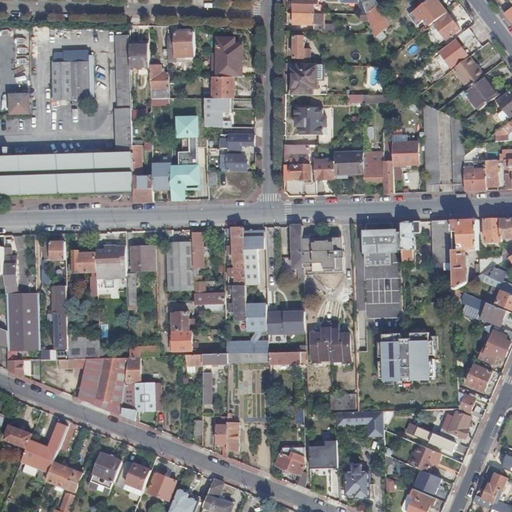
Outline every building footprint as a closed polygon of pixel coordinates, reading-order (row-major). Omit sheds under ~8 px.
[(294,0),(294,14),(314,14),(314,4),(318,4),(318,0),(294,0)] [(367,14),(379,5),(375,0),(372,0),(370,1),(369,0),(362,0),(367,13),(367,14)] [(432,25),(448,13),(437,0),(430,0),(410,16),(418,26),(426,20),(431,27),(432,25)] [(384,32),(388,28),(380,4),(379,5),(367,14),(368,16),(372,29),(374,34),(375,39),(376,38),(384,32)] [(461,31),(448,13),(432,25),(437,31),(438,29),(448,41),(461,31)] [(314,14),(294,14),(294,25),(314,25),(314,24),(318,24),(318,14),(314,14)] [(321,25),(321,33),(340,34),(340,25),(321,25)] [(470,29),(459,37),(464,43),(475,35),(470,29)] [(388,36),(384,32),(376,38),(379,43),(388,36)] [(196,57),(196,33),(177,33),(177,37),(168,37),(169,62),(178,61),(177,57),(196,57)] [(297,59),(297,64),(318,65),(318,62),(309,62),(309,59),(307,59),(305,59),(305,51),(305,38),(295,37),(294,59),(297,59)] [(235,77),(243,77),(242,46),(235,46),(235,39),(218,39),(218,78),(235,77)] [(468,56),(458,41),(442,54),(453,68),(468,56)] [(151,66),(150,44),(130,44),(131,69),(151,68),(151,66)] [(65,61),(53,61),(54,99),(96,99),(95,50),(64,51),(65,61)] [(454,70),(469,89),(484,77),(485,76),(470,58),(454,70)] [(294,73),(293,95),(313,95),(313,88),(318,88),(318,80),(324,80),(324,66),(318,65),(297,64),(286,64),(286,73),(294,73)] [(170,89),(170,77),(170,74),(162,74),(162,66),(151,66),(151,68),(151,89),(170,89)] [(235,99),(235,77),(218,78),(215,77),(214,99),(216,99),(230,99),(235,99)] [(469,89),(466,91),(481,111),(496,99),(499,97),(484,77),(469,89)] [(392,88),(415,100),(422,94),(405,86),(407,84),(401,81),(392,88)] [(499,97),(496,99),(505,111),(500,115),(499,117),(503,122),(505,122),(510,118),(511,118),(511,117),(511,93),(509,89),(499,97)] [(32,92),(10,92),(10,113),(32,113),(32,92)] [(363,104),(392,104),(392,96),(363,96),(363,104)] [(231,113),(230,99),(216,99),(216,106),(214,106),(214,101),(210,101),(211,99),(206,99),(207,126),(214,126),(214,128),(229,128),(229,121),(224,122),(224,113),(231,113)] [(424,104),(427,193),(433,193),(440,193),(440,112),(439,111),(424,104)] [(296,135),(323,135),(323,107),(296,107),(296,135)] [(181,166),(174,166),(174,188),(175,202),(188,201),(187,190),(201,190),(200,165),(199,165),(198,139),(201,139),(200,117),(178,117),(179,139),(190,139),(190,153),(180,153),(181,166)] [(461,191),(467,191),(466,170),(466,168),(466,162),(466,156),(464,123),(454,118),(455,191),(461,191)] [(511,124),(511,122),(496,133),(496,137),(509,136),(511,134),(511,124)] [(255,142),(255,136),(230,135),(230,150),(242,149),(242,146),(255,146),(255,142)] [(153,151),(154,142),(146,142),(145,150),(153,151)] [(394,166),(419,165),(419,143),(394,143),(394,162),(394,166)] [(285,146),(285,181),(293,181),(293,179),(301,179),(301,180),(311,180),(311,166),(307,166),(307,164),(302,164),(302,166),(290,167),(291,159),(289,159),(289,154),(310,154),(310,146),(285,146)] [(135,195),(135,203),(146,203),(155,202),(154,191),(154,177),(142,177),(141,147),(134,147),(134,154),(135,195)] [(475,169),(476,192),(482,191),(488,191),(488,188),(487,161),(479,161),(478,152),(480,152),(480,149),(478,149),(478,148),(466,156),(466,162),(475,161),(475,167),(475,169)] [(154,162),(153,151),(145,151),(146,162),(154,162)] [(366,174),(366,184),(386,184),(385,163),(385,153),(365,154),(366,174)] [(242,156),(242,154),(228,154),(228,157),(222,157),(222,169),(228,169),(228,172),(229,172),(230,172),(248,172),(248,162),(244,162),(244,156),(242,156)] [(336,164),(336,175),(366,174),(365,154),(336,155),(336,164)] [(509,185),(509,191),(511,190),(511,160),(505,160),(487,161),(488,188),(499,187),(498,164),(505,164),(505,167),(511,167),(511,171),(511,170),(511,174),(506,175),(507,185),(509,185)] [(315,162),(316,180),(336,179),(336,175),(336,164),(328,164),(327,161),(315,162)] [(386,184),(386,194),(391,194),(396,194),(395,169),(394,166),(394,162),(385,163),(386,184)] [(154,164),(154,177),(154,191),(167,191),(167,188),(174,188),(174,166),(173,164),(154,164)] [(467,191),(467,192),(472,192),(476,192),(475,169),(466,170),(467,191)] [(209,173),(209,188),(219,187),(218,173),(209,173)] [(511,219),(502,220),(503,239),(511,238),(511,219)] [(503,239),(502,220),(493,220),(486,220),(487,243),(503,243),(503,239)] [(480,250),(479,221),(468,221),(454,222),(454,233),(460,233),(460,237),(460,240),(460,250),(455,251),(455,263),(456,290),(470,282),(469,257),(467,255),(467,251),(480,250)] [(454,233),(454,222),(434,222),(435,263),(455,263),(455,251),(454,233)] [(393,250),(404,250),(404,223),(385,224),(367,225),(369,266),(393,265),(393,250)] [(422,234),(421,223),(404,223),(404,250),(404,261),(404,266),(414,266),(413,250),(416,250),(416,234),(422,234)] [(303,240),(303,227),(293,227),(295,269),(305,269),(303,240)] [(245,233),(245,229),(234,229),(234,238),(235,246),(235,255),(235,264),(246,264),(245,233)] [(249,233),(245,233),(246,264),(246,266),(247,268),(247,284),(261,284),(259,250),(260,250),(259,233),(255,233),(252,230),(249,233)] [(194,243),(195,268),(205,268),(204,234),(194,234),(194,243)] [(325,239),(303,240),(305,269),(305,276),(344,274),(344,259),(345,258),(345,253),(344,252),(338,252),(338,248),(340,248),(340,246),(340,237),(338,236),(325,236),(325,239)] [(67,260),(67,243),(46,244),(46,261),(67,260)] [(196,292),(195,283),(195,268),(194,243),(167,244),(169,292),(196,292)] [(128,268),(127,247),(113,247),(113,250),(105,250),(97,251),(98,254),(98,269),(107,269),(115,269),(116,273),(124,273),(123,268),(128,268)] [(157,271),(157,248),(152,248),(152,247),(133,248),(134,272),(157,271)] [(511,257),(511,251),(506,254),(506,247),(503,247),(503,257),(503,262),(511,257)] [(10,352),(43,351),(41,294),(20,294),(18,257),(14,257),(13,248),(6,248),(7,272),(7,275),(9,331),(10,347),(10,352)] [(98,269),(98,254),(88,254),(81,254),(81,252),(74,253),(75,265),(71,266),(71,273),(95,272),(95,275),(94,275),(94,287),(94,288),(94,299),(99,299),(98,269)] [(495,267),(503,262),(503,257),(480,259),(481,276),(495,267)] [(507,273),(495,267),(481,276),(476,279),(503,291),(511,294),(511,286),(503,282),(507,273)] [(248,322),(248,306),(247,284),(247,268),(236,268),(236,277),(236,285),(236,294),(237,303),(237,312),(237,322),(248,322)] [(43,284),(52,284),(51,271),(43,271),(43,284)] [(128,277),(129,310),(138,310),(137,276),(128,277)] [(224,305),(227,305),(226,295),(207,296),(206,283),(195,283),(196,292),(197,305),(205,305),(224,305)] [(70,351),(70,340),(69,326),(68,287),(59,287),(60,309),(55,309),(55,314),(57,314),(57,351),(70,351)] [(511,294),(503,291),(498,303),(511,309),(511,294)] [(500,328),(507,312),(488,304),(481,320),(495,326),(500,328)] [(248,322),(249,332),(269,331),(269,314),(268,306),(248,306),(248,322)] [(174,331),(191,331),(190,313),(179,313),(179,314),(174,314),(174,318),(171,319),(171,322),(174,323),(174,331)] [(307,336),(306,313),(269,314),(269,331),(269,337),(307,336)] [(352,358),(351,335),(340,335),(339,327),(332,327),(332,325),(323,326),(323,334),(312,334),(313,358),(321,358),(321,360),(331,360),(332,362),(344,361),(344,358),(352,358)] [(500,328),(495,326),(490,338),(493,340),(488,350),(486,349),(482,358),(495,363),(499,355),(506,357),(511,344),(505,341),(509,332),(500,328)] [(0,343),(10,347),(9,331),(0,328),(0,343)] [(194,351),(193,331),(191,331),(174,331),(175,344),(172,344),(173,352),(194,351)] [(384,344),(380,344),(380,358),(384,358),(385,363),(380,363),(381,379),(389,379),(389,382),(404,381),(404,378),(414,378),(414,381),(422,381),(422,378),(436,377),(435,361),(432,361),(431,357),(435,356),(435,342),(431,342),(431,334),(412,334),(412,343),(402,343),(402,334),(384,335),(384,344)] [(89,359),(101,359),(101,339),(70,340),(70,351),(71,360),(61,360),(62,369),(79,369),(79,360),(89,359)] [(228,355),(230,355),(249,355),(249,345),(249,343),(228,344),(228,355)] [(249,355),(270,354),(270,344),(249,345),(249,355)] [(142,358),(160,357),(160,347),(130,348),(131,358),(142,358)] [(57,351),(43,352),(43,361),(58,360),(57,351)] [(271,364),(307,363),(307,353),(297,353),(271,354),(271,361),(271,364)] [(230,363),(271,361),(271,354),(270,354),(249,355),(230,355),(230,363)] [(230,364),(230,363),(230,355),(228,355),(204,356),(204,365),(230,364)] [(204,367),(204,365),(204,356),(187,356),(187,367),(196,367),(204,367)] [(105,409),(122,416),(126,396),(130,358),(106,359),(99,407),(105,409)] [(122,416),(136,422),(138,412),(135,385),(140,384),(142,358),(131,358),(130,358),(126,396),(122,416)] [(87,402),(95,405),(105,359),(101,359),(89,359),(85,377),(80,399),(87,402)] [(10,372),(26,378),(26,362),(10,362),(10,372)] [(485,393),(493,373),(476,366),(467,385),(485,393)] [(212,374),(204,374),(204,405),(212,405),(212,374)] [(135,385),(138,412),(157,410),(153,383),(140,384),(135,385)] [(357,410),(357,395),(332,396),(332,411),(357,410)] [(460,409),(470,414),(478,399),(467,395),(460,409)] [(296,408),(296,422),(304,422),(305,408),(296,408)] [(458,443),(461,444),(464,438),(467,439),(471,431),(469,429),(474,417),(458,410),(455,415),(450,413),(446,419),(445,423),(442,430),(440,435),(458,443)] [(229,421),(229,452),(240,452),(240,423),(233,423),(233,412),(229,411),(229,414),(229,418),(229,421)] [(368,413),(359,413),(338,413),(338,425),(369,424),(368,413)] [(51,474),(56,463),(60,451),(71,423),(62,419),(50,448),(32,441),(29,449),(23,463),(51,474)] [(223,457),(229,459),(229,452),(229,421),(223,420),(223,426),(219,426),(218,444),(224,445),(223,457)] [(416,434),(419,425),(415,423),(411,422),(408,430),(414,433),(416,434)] [(65,453),(77,425),(71,423),(60,451),(65,453)] [(458,443),(440,435),(419,425),(416,434),(414,433),(413,436),(453,453),(458,443)] [(29,449),(32,441),(34,436),(12,427),(7,440),(29,449)] [(439,464),(442,455),(420,446),(411,466),(423,471),(428,473),(433,462),(439,464)] [(318,474),(328,474),(328,469),(339,468),(338,447),(315,448),(315,469),(318,469),(318,474)] [(89,487),(110,495),(123,462),(102,454),(89,487)] [(298,486),(306,489),(308,475),(304,472),(307,464),(282,454),(278,466),(302,475),(298,486)] [(77,493),(85,474),(56,463),(51,474),(48,482),(57,485),(64,488),(77,493)] [(119,487),(143,497),(152,472),(146,469),(147,467),(141,465),(140,467),(129,463),(119,487)] [(347,495),(356,495),(371,494),(370,473),(363,473),(363,465),(355,466),(355,473),(346,473),(347,495)] [(436,495),(442,480),(428,473),(423,471),(416,486),(436,495)] [(484,498),(477,495),(474,501),(494,509),(500,511),(511,511),(511,508),(496,501),(501,488),(505,490),(510,478),(497,473),(492,485),(490,484),(484,498)] [(171,502),(178,482),(157,474),(150,494),(171,502)] [(219,501),(225,484),(215,480),(204,508),(215,511),(230,511),(232,506),(219,501)] [(179,489),(170,511),(196,511),(200,501),(191,498),(187,496),(188,492),(179,489)] [(435,506),(437,499),(415,490),(412,496),(416,498),(410,511),(428,511),(432,505),(435,506)] [(55,511),(69,511),(76,497),(68,494),(60,511),(56,510),(55,511)]
